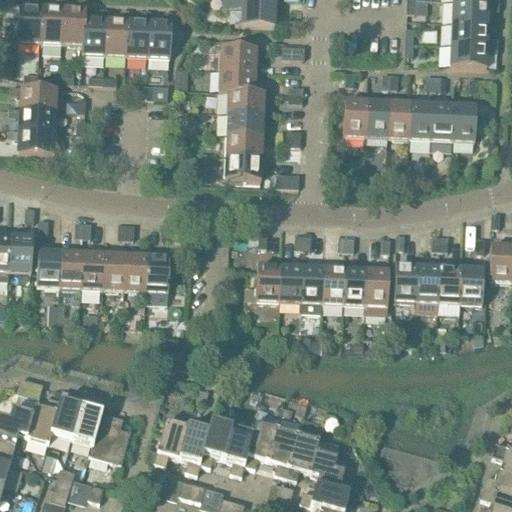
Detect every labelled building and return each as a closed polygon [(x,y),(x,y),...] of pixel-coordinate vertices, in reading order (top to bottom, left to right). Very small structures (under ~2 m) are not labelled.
[(278,0),(222,0),(222,13),(241,14),(240,29),(233,29),(233,30),(273,32),(273,16),(278,16),(278,0)] [(488,0),(451,0),(451,7),(498,9),(499,2),(488,1),(488,0)] [(42,12),(42,2),(33,2),(33,12),(17,11),(16,48),(38,49),(40,12),(42,12)] [(38,49),(60,50),(62,13),(63,13),(64,3),(55,2),(54,13),(42,12),(40,12),(38,49)] [(60,50),(80,51),(81,51),(83,24),(84,24),(85,4),(76,3),(76,14),(63,13),(62,13),(60,50)] [(414,5),(406,5),(405,19),(413,19),(414,5)] [(451,7),(450,28),(487,30),(487,15),(498,16),(498,9),(451,7)] [(80,51),(80,60),(102,61),(104,25),(105,25),(106,15),(97,14),(97,24),(84,24),(83,24),(81,51),(80,51)] [(102,61),(124,62),(126,26),(127,26),(127,15),(119,15),(118,25),(105,25),(104,25),(102,61)] [(124,62),(145,63),(147,27),(148,27),(149,17),(140,16),(140,26),(127,26),(126,26),(124,62)] [(145,63),(168,64),(170,18),(162,17),(161,27),(148,27),(147,27),(145,63)] [(450,28),(449,50),(496,52),(497,45),(486,44),(487,30),(450,28)] [(404,48),(412,49),(413,34),(405,34),(404,48)] [(412,49),(404,48),(403,62),(411,62),(412,49)] [(449,50),(448,72),(485,74),(485,59),(496,59),(496,52),(449,50)] [(217,76),(254,77),(255,55),(218,53),(217,76)] [(288,56),(288,64),(302,65),(302,57),(288,56)] [(253,99),(253,98),(254,77),(217,76),(217,98),(226,99),(226,98),(253,99)] [(352,79),(344,78),(344,92),(352,93),(352,79)] [(23,79),(22,87),(37,88),(37,80),(23,79)] [(58,89),(59,81),(45,80),(44,88),(58,89)] [(388,94),(389,80),(381,80),(380,94),(388,94)] [(389,80),(388,94),(396,95),(396,80),(389,80)] [(59,81),(58,89),(72,89),(73,81),(59,81)] [(101,91),(101,83),(88,82),(87,90),(101,91)] [(431,96),(431,82),(424,82),(423,96),(431,96)] [(431,82),(431,96),(439,96),(439,95),(444,96),(445,83),(439,83),(440,82),(431,82)] [(101,83),(101,91),(115,91),(116,83),(101,83)] [(475,84),(467,83),(467,98),(475,98),(475,84)] [(144,91),(143,105),(152,105),(152,91),(144,91)] [(286,101),(300,101),(301,93),(287,92),(286,101)] [(55,95),(8,93),(8,101),(18,101),(17,114),(17,115),(54,117),(55,95)] [(226,99),(225,119),(262,121),(263,99),(253,98),(253,99),(226,98),(226,99)] [(83,119),(84,105),(84,104),(76,104),(75,118),(83,119)] [(364,143),(366,107),(343,106),(342,143),(364,143)] [(388,108),(366,107),(364,143),(386,144),(388,108)] [(386,144),(407,145),(409,109),(388,108),(386,144)] [(407,145),(429,146),(430,110),(409,109),(407,145)] [(429,146),(450,147),(452,111),(430,110),(429,146)] [(452,111),(450,147),(473,148),(474,112),(452,111)] [(53,139),(54,117),(17,115),(17,114),(7,114),(7,122),(17,123),(17,136),(16,137),(53,139)] [(225,119),(224,141),(261,143),(262,121),(225,119)] [(74,139),(82,140),(83,126),(75,125),(74,139)] [(15,160),(52,161),(53,139),(16,137),(17,136),(6,135),(6,144),(16,144),(15,160)] [(285,144),(299,144),(299,136),(285,136),(285,144)] [(224,141),(223,162),(260,164),(261,143),(224,141)] [(299,144),(285,144),(284,151),(298,152),(299,144)] [(81,162),(82,148),(74,148),(73,162),(81,162)] [(184,160),(183,173),(197,174),(198,161),(184,160)] [(223,162),(222,185),(259,187),(260,164),(223,162)] [(274,179),(274,193),(297,194),(297,180),(274,179)] [(32,215),(24,214),(24,228),(32,229),(32,215)] [(499,219),(491,219),(490,233),(498,233),(499,219)] [(37,227),(37,241),(45,242),(45,227),(37,227)] [(81,243),(81,229),(73,229),(73,243),(81,243)] [(81,229),(81,243),(89,243),(89,229),(81,229)] [(124,245),(125,231),(117,230),(116,245),(124,245)] [(125,231),(124,245),(132,245),(132,231),(125,231)] [(160,247),(168,247),(169,233),(161,232),(160,247)] [(256,254),(264,254),(265,240),(257,239),(256,254)] [(0,287),(6,288),(7,278),(8,242),(0,241),(0,287)] [(301,241),(300,255),(309,256),(309,242),(301,241)] [(395,255),(403,256),(404,241),(396,241),(395,255)] [(31,243),(8,242),(7,278),(29,279),(31,243)] [(344,243),(343,257),(352,258),(352,244),(344,243)] [(438,257),(439,243),(431,243),(430,257),(438,257)] [(439,243),(438,257),(446,258),(447,243),(439,243)] [(388,259),(389,245),(381,245),(380,259),(388,259)] [(475,259),(483,259),(483,245),(475,245),(475,259)] [(511,252),(489,251),(488,288),(510,288),(511,252)] [(167,263),(167,265),(188,266),(189,255),(168,254),(167,263)] [(59,258),(36,257),(34,294),(57,295),(59,258)] [(57,295),(79,296),(80,259),(59,258),(57,295)] [(79,296),(100,296),(102,260),(80,259),(79,296)] [(100,296),(122,297),(123,261),(102,260),(100,296)] [(122,297),(143,298),(145,262),(123,261),(122,297)] [(145,262),(143,298),(166,299),(167,265),(167,263),(145,262)] [(277,308),(278,272),(256,271),(254,307),(277,308)] [(416,272),(394,271),(392,308),(415,309),(416,272)] [(299,273),(278,272),(277,308),(298,309),(299,273)] [(415,309),(414,318),(435,319),(436,309),(438,273),(416,272),(415,309)] [(298,309),(298,319),(320,320),(320,310),(322,274),(300,273),(298,309)] [(459,274),(438,273),(436,309),(457,310),(459,274)] [(320,310),(341,311),(343,275),(322,274),(320,310)] [(482,275),(459,274),(457,310),(481,311),(482,275)] [(341,311),(363,312),(365,276),(343,275),(341,311)] [(363,312),(363,322),(385,322),(387,277),(365,276),(363,312)] [(16,401),(12,417),(10,416),(7,427),(0,424),(0,447),(14,451),(16,442),(24,444),(31,422),(34,412),(35,407),(26,404),(30,388),(18,385),(14,400),(16,401)] [(30,388),(26,404),(35,407),(37,407),(41,392),(30,388)] [(49,440),(50,441),(70,447),(79,413),(70,410),(72,400),(60,397),(58,407),(59,407),(49,440)] [(31,422),(24,444),(47,451),(50,441),(49,440),(59,407),(58,407),(47,404),(44,415),(34,412),(31,422)] [(70,447),(90,452),(91,453),(100,419),(101,419),(104,409),(92,406),(89,416),(79,413),(70,447)] [(90,452),(88,462),(119,471),(129,438),(119,436),(122,425),(101,419),(100,419),(91,453),(90,452)] [(176,465),(186,432),(164,426),(152,469),(164,473),(167,462),(176,465)] [(198,471),(208,474),(209,474),(211,464),(221,467),(231,433),(208,427),(206,437),(207,438),(197,471),(198,471)] [(243,473),(253,476),(254,476),(257,465),(266,468),(275,434),(253,428),(250,439),(251,439),(242,472),(243,473)] [(195,482),(198,471),(197,471),(207,438),(206,437),(186,432),(176,465),(186,468),(183,478),(195,482)] [(251,439),(250,439),(231,433),(221,467),(231,469),(228,480),(240,483),(243,473),(242,472),(251,439)] [(272,481),(284,484),(296,440),(275,434),(266,468),(275,470),(272,481)] [(284,484),(294,487),(295,487),(298,477),(308,479),(314,457),(317,446),(296,440),(284,484)] [(14,451),(0,447),(0,471),(8,473),(14,451)] [(511,480),(511,457),(494,452),(490,464),(500,467),(498,476),(511,480)] [(314,457),(308,479),(317,482),(314,491),(337,497),(343,476),(332,473),(335,463),(314,457)] [(43,465),(41,474),(49,476),(51,468),(43,465)] [(73,479),(58,475),(54,487),(69,492),(73,479)] [(511,501),(511,480),(498,476),(495,486),(485,483),(482,493),(511,501)] [(147,493),(158,497),(163,482),(151,478),(147,493)] [(67,501),(69,492),(54,487),(51,497),(67,501)] [(176,502),(199,509),(203,494),(180,488),(176,502)] [(266,505),(277,508),(281,492),(271,489),(266,505)] [(86,506),(98,509),(102,494),(91,491),(86,506)] [(297,510),(302,511),(344,511),(348,500),(337,497),(314,491),(311,501),(301,498),(297,510)] [(277,508),(288,511),(292,495),(281,492),(277,508)] [(511,511),(511,501),(482,493),(479,505),(489,508),(487,511),(511,511)] [(64,511),(67,501),(51,497),(48,508),(64,511)]
